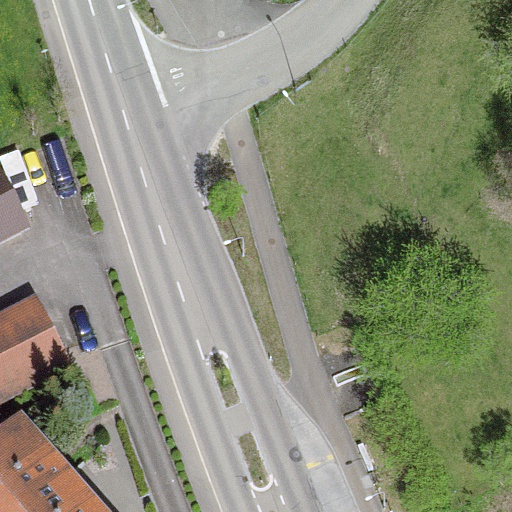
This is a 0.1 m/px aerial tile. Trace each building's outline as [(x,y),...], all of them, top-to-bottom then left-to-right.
[(0,163),(0,245),(34,228),(0,163)] [(73,367),(36,294),(8,308),(44,381),(73,367)] [(44,381),(8,308),(0,311),(0,358),(17,394),(44,381)] [(0,402),(17,394),(0,358),(0,402)] [(0,511),(112,511),(21,410),(0,428),(0,511)]
